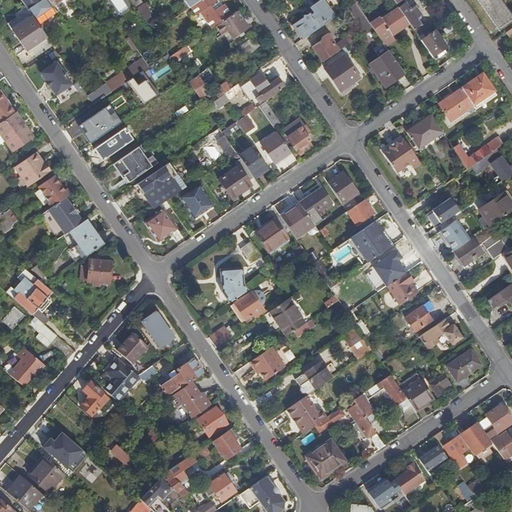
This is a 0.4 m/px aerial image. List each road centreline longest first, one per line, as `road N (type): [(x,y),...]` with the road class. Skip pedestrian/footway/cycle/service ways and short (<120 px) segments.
road 1 (residential): [(154,273),(315,503)]
road 2 (residential): [(349,140),(508,371)]
road 3 (residential): [(0,56),(154,273)]
road 4 (residential): [(154,273),(0,455)]
road 5 (residential): [(349,140),(154,273)]
road 6 (residential): [(508,371),(315,503)]
road 7 (residential): [(252,0),(349,140)]
road 8 (residential): [(488,42),(349,140)]
